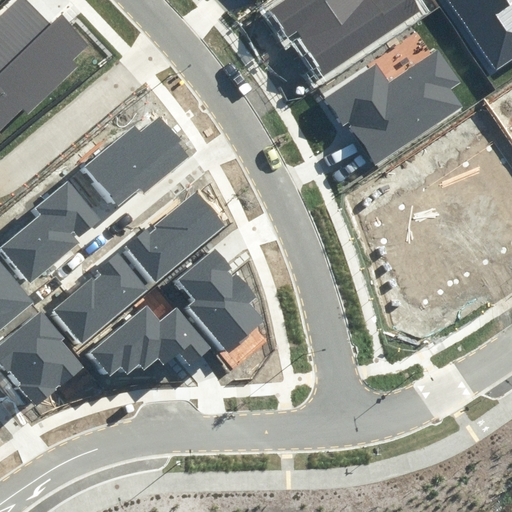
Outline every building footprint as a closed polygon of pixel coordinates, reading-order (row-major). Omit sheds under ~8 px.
[(281,0),(267,10),(289,43),(295,39),(320,78),(422,11),(415,0),(281,0)] [(511,0),(442,0),(495,77),(511,65),(511,0)] [(50,29),(25,3),(0,25),(0,139),(97,51),(64,16),(50,29)] [(374,164),(463,107),(452,90),(462,84),(440,50),(390,83),(377,63),(329,95),(374,164)] [(84,168),(114,205),(142,182),(148,189),(190,155),(159,115),(141,130),(139,125),(84,168)] [(4,249),(32,282),(80,242),(75,237),(97,218),(68,183),(36,209),(43,216),(4,249)] [(124,246),(154,283),(227,225),(197,188),(124,246)] [(195,300),(190,305),(231,350),(262,322),(247,305),(255,297),(214,252),(180,283),(195,300)] [(149,289),(120,253),(51,310),(80,346),(149,289)] [(0,326),(30,302),(0,264),(0,326)] [(163,322),(151,306),(93,353),(110,374),(121,365),(128,374),(138,366),(141,372),(159,358),(164,364),(187,346),(197,359),(209,349),(178,311),(163,322)] [(85,369),(41,313),(0,345),(0,365),(35,409),(85,369)] [(203,395),(191,378),(120,428),(132,445),(203,395)]
